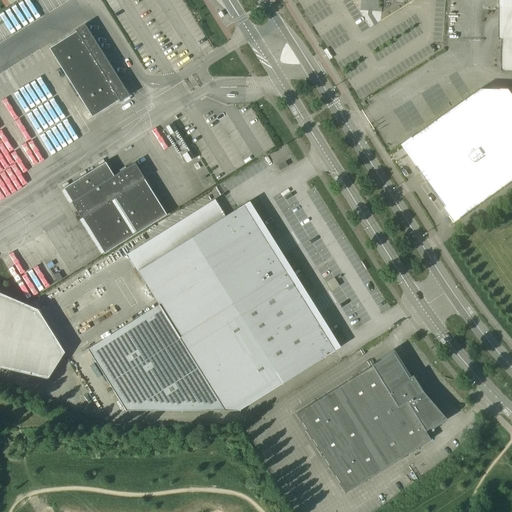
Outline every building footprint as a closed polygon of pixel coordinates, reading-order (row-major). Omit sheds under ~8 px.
[(507,44),(506,74),(511,73),(511,0),(504,0),(503,44),(507,44)] [(129,96),(85,24),(75,30),(76,32),(49,49),(70,83),(69,84),(77,98),(79,97),(92,118),(119,100),(120,102),(129,96)] [(97,30),(92,34),(100,45),(104,42),(97,30)] [(511,92),(510,90),(502,89),(502,90),(479,89),(411,138),(410,137),(410,138),(410,140),(403,145),(416,164),(415,166),(451,216),(450,216),(455,223),(462,218),(461,218),(511,181),(511,92)] [(183,163),(184,164),(194,158),(173,124),(162,130),(183,163)] [(63,186),(71,201),(70,201),(80,218),(80,217),(102,254),(165,216),(144,180),(134,163),(113,175),(105,161),(63,186)] [(285,161),(277,166),(280,171),(287,166),(285,161)] [(0,200),(26,184),(27,184),(26,179),(18,166),(12,168),(12,170),(5,171),(0,164),(0,200)] [(234,211),(138,271),(159,306),(178,336),(285,269),(245,204),(234,211)] [(159,306),(91,349),(127,411),(235,412),(240,409),(336,350),(285,269),(178,336),(159,306)] [(0,368),(47,379),(64,353),(37,310),(0,294),(0,368)] [(393,352),(385,357),(371,366),(296,413),(346,493),(382,470),(382,471),(431,440),(425,431),(445,418),(423,392),(412,375),(409,378),(393,352)]
